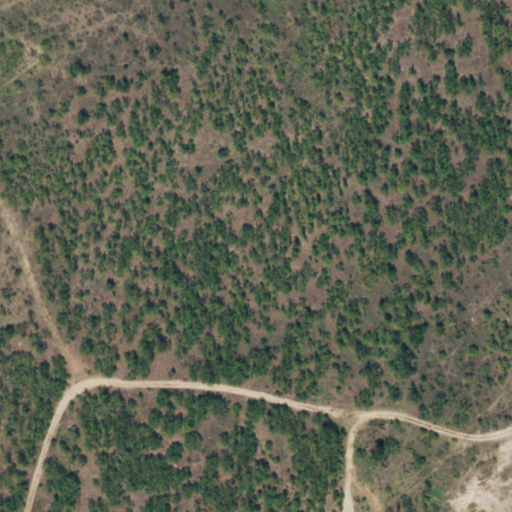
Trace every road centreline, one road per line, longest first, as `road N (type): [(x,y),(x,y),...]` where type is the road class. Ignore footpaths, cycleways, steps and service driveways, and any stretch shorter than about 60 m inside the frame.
road 1 (residential): [(511,431),(441,440),(204,399),(82,399),(57,445),(41,511)]
road 2 (residential): [(0,225),(82,399)]
